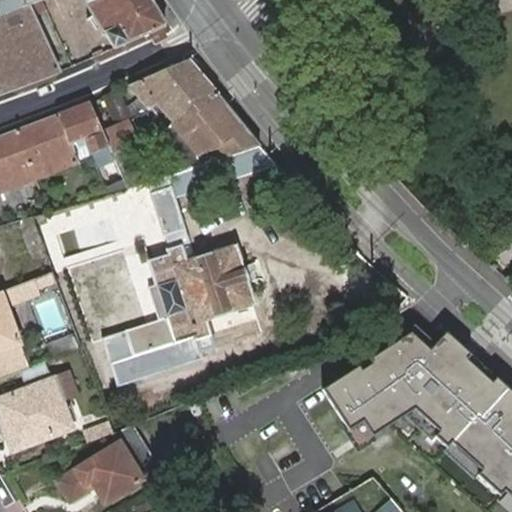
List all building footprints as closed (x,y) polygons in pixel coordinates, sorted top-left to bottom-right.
[(0,92),(60,70),(33,15),(48,8),(43,0),(40,0),(4,14),(0,15),(0,92)] [(0,0),(0,4),(4,14),(40,0),(0,0)] [(87,0),(115,47),(168,25),(153,0),(87,0)] [(189,60),(103,97),(116,124),(133,116),(145,105),(150,110),(157,104),(174,122),(190,109),(196,114),(219,94),(189,60)] [(206,153),(209,163),(239,153),(262,145),(219,94),(196,114),(190,109),(174,122),(166,129),(172,134),(177,130),(184,137),(174,147),(188,162),(193,157),(206,153)] [(90,103),(58,115),(72,153),(86,148),(88,153),(108,145),(103,133),(90,103)] [(58,115),(19,130),(37,178),(77,163),(72,153),(58,115)] [(103,133),(108,145),(111,152),(134,142),(126,126),(103,133)] [(19,130),(0,136),(0,191),(37,178),(19,130)] [(279,164),(262,145),(239,153),(263,177),(279,164)] [(75,209),(41,217),(45,233),(79,225),(75,209)] [(117,388),(204,360),(199,343),(213,338),(208,322),(258,306),(238,244),(187,260),(182,246),(169,250),(171,255),(148,262),(156,285),(148,287),(159,320),(101,338),(117,388)] [(40,296),(34,280),(0,292),(0,378),(30,367),(8,307),(40,296)] [(362,303),(383,321),(398,312),(409,296),(394,283),(391,287),(388,285),(380,293),(375,289),(362,303)] [(74,334),(48,343),(54,358),(79,349),(74,334)] [(511,393),(444,334),(427,352),(408,334),(320,392),(355,447),(413,412),(511,506),(511,393)] [(79,349),(54,358),(59,373),(89,362),(83,348),(79,349)] [(54,380),(0,399),(0,415),(2,420),(5,430),(13,450),(71,428),(54,380)] [(160,475),(131,426),(114,431),(122,445),(56,481),(68,503),(90,490),(88,486),(93,483),(96,488),(105,506),(160,475)] [(166,505),(163,496),(136,509),(136,511),(149,511),(157,509),(166,505)]
